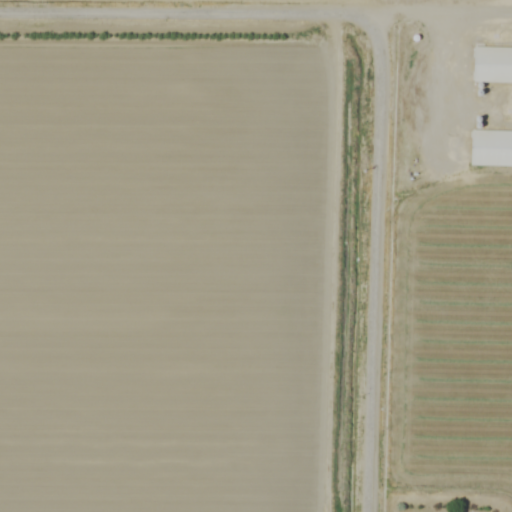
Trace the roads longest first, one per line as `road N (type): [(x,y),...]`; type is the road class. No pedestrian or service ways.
road 1 (residential): [(0,3),(322,2),(383,12),(511,13)]
road 2 (residential): [(376,11),(369,511)]
